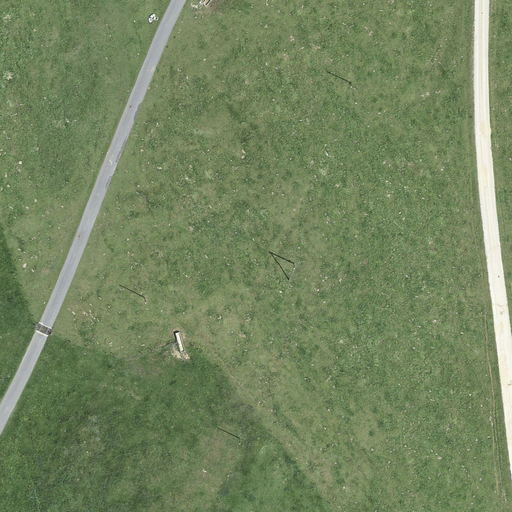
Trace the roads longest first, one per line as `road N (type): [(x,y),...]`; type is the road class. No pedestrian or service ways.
road 1 (unclassified): [(179,0),(0,420)]
road 2 (track): [(485,0),(489,195),(511,398)]
